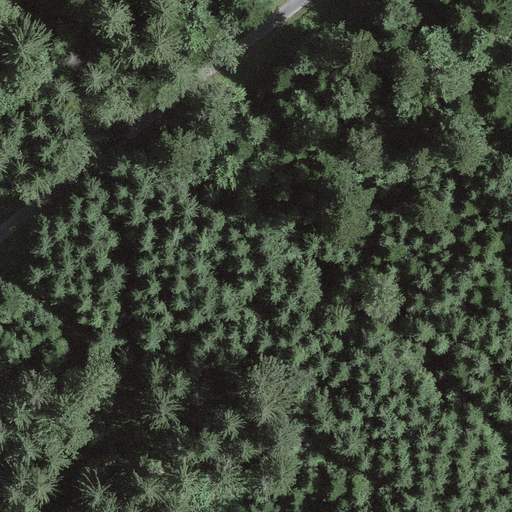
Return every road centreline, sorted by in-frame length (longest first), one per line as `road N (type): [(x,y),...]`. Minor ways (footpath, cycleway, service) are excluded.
road 1 (track): [(0,231),(301,0)]
road 2 (track): [(191,511),(181,475),(109,371),(0,251)]
road 3 (track): [(422,511),(511,424)]
